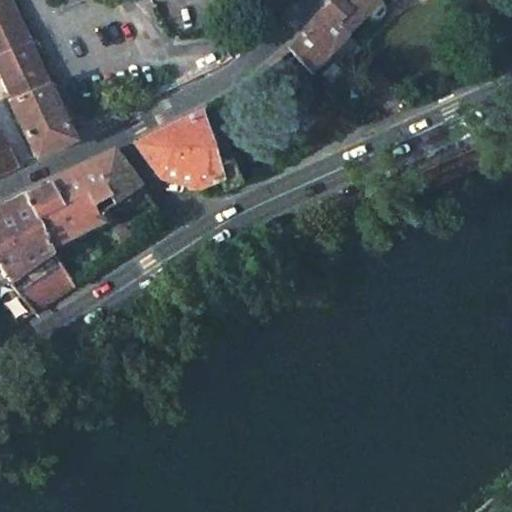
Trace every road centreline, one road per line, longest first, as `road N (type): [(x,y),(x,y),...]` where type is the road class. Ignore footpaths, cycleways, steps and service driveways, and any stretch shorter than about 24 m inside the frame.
road 1 (primary): [(0,369),(238,214),(511,90)]
road 2 (tertiary): [(261,55),(241,72),(0,188)]
road 3 (residential): [(261,55),(235,40),(149,45),(68,78),(29,0)]
